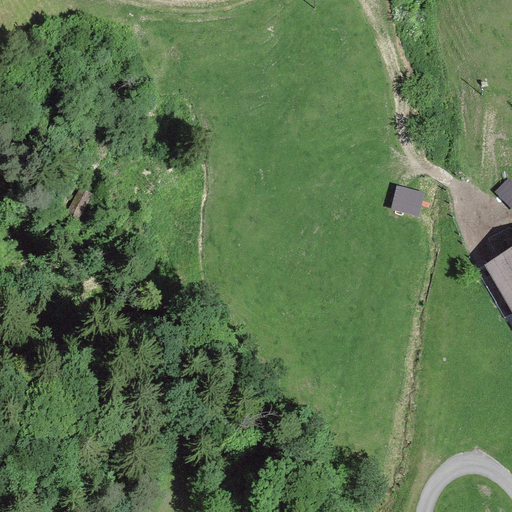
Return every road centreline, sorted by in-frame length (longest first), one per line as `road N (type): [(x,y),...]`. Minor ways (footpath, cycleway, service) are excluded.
road 1 (track): [(511,316),(480,257),(456,184),(412,152),(367,0)]
road 2 (track): [(423,511),(425,493),(439,477),(472,460),(511,484)]
